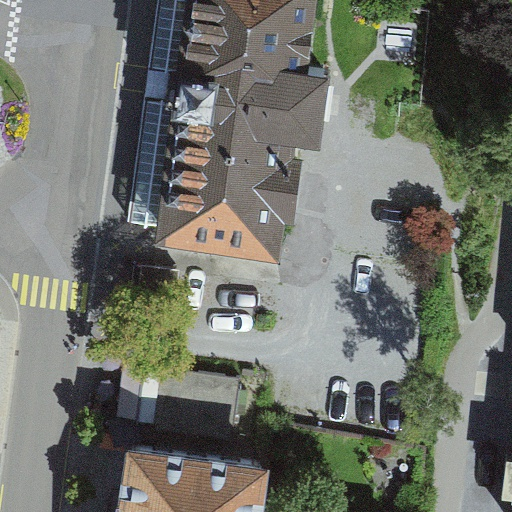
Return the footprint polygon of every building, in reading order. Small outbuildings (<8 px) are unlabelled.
[(159,225),(189,0),(161,0),(132,221),(159,225)] [(306,72),(292,70),(301,0),(189,0),(159,225),(269,239),(275,201),(285,202),(283,217),(329,223),(335,185),(354,188),(361,138),(323,133),(326,107),(301,103),(306,72)] [(172,266),(149,263),(144,303),(166,306),(172,266)] [(150,419),(228,430),(236,372),(157,361),(157,364),(140,361),(133,415),(150,417),(150,419)] [(129,442),(119,511),(250,511),(258,459),(129,442)]
